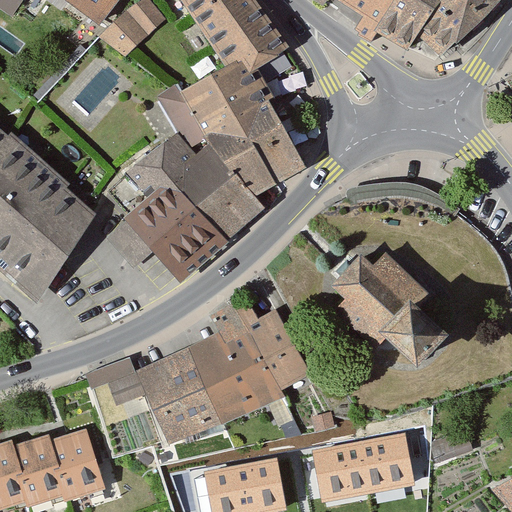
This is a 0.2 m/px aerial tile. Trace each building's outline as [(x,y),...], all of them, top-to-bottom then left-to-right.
[(0,0),(0,4),(20,16),(29,0),(0,0)] [(54,0),(99,30),(119,0),(54,0)] [(181,131),(105,186),(178,278),(262,209),(253,189),(304,166),(251,72),(294,42),(253,0),(183,0),(228,63),(181,88),(232,171),(227,178),(181,131)] [(145,0),(105,30),(124,55),(170,20),(155,0),(145,0)] [(404,0),(304,0),(374,45),(404,0)] [(404,0),(374,45),(404,56),(438,62),(504,11),(510,0),(404,0)] [(0,256),(36,288),(103,211),(0,122),(0,256)] [(418,360),(442,335),(411,306),(423,294),(386,259),(374,272),(361,260),(336,286),(351,301),(341,312),(374,343),(386,330),(418,360)] [(246,298),(232,306),(279,391),(309,374),(275,312),(259,322),(246,298)] [(220,335),(189,349),(223,423),(282,396),(279,391),(232,306),(212,317),(220,335)] [(189,349),(139,372),(170,443),(223,423),(189,349)] [(49,442),(66,494),(67,499),(103,488),(85,431),(49,442)] [(404,435),(314,452),(324,501),(413,484),(404,435)] [(29,500),(30,505),(66,494),(49,442),(48,438),(12,449),(29,500)] [(11,444),(0,446),(0,508),(29,500),(12,449),(11,444)] [(276,460),(207,473),(213,511),(268,511),(285,509),(276,460)] [(511,479),(495,491),(511,508),(511,479)]
